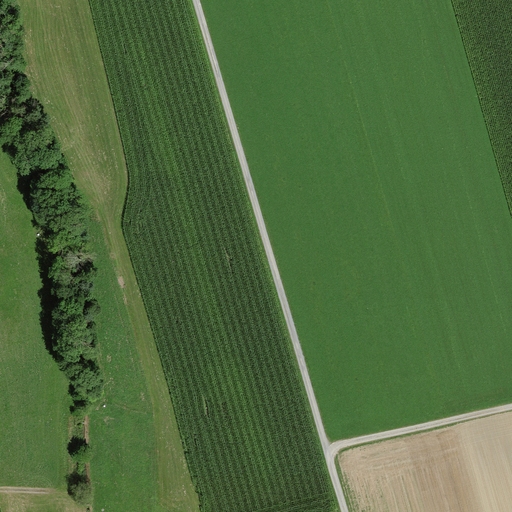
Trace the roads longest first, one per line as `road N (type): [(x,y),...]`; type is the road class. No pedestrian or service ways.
road 1 (track): [(345,511),(194,0)]
road 2 (track): [(328,453),(346,442),(511,407)]
